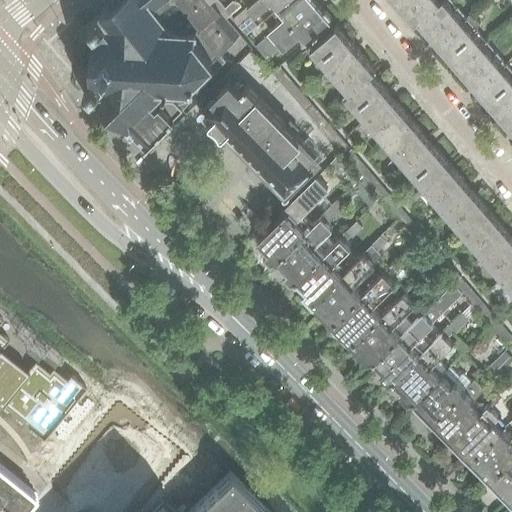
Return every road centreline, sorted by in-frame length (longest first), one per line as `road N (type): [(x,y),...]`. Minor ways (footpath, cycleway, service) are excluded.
road 1 (secondary): [(421,511),(196,286)]
road 2 (secondary): [(196,286),(176,251),(0,64)]
road 3 (secondary): [(0,119),(114,237),(196,286)]
road 4 (residential): [(359,0),(511,188)]
